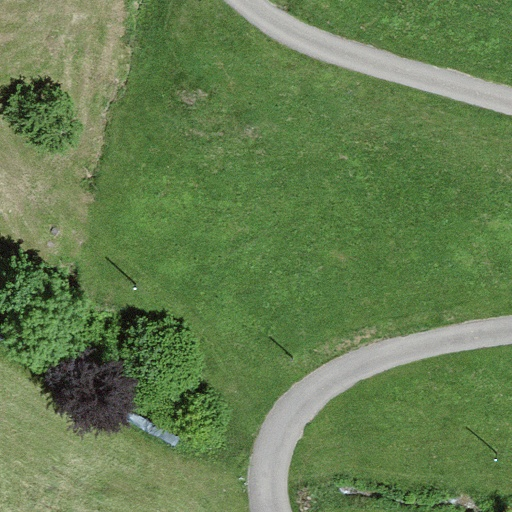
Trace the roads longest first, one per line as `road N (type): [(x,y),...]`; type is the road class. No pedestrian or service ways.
road 1 (residential): [(284,511),(284,419),(398,354),(511,344)]
road 2 (residential): [(511,105),(294,35),(250,0)]
